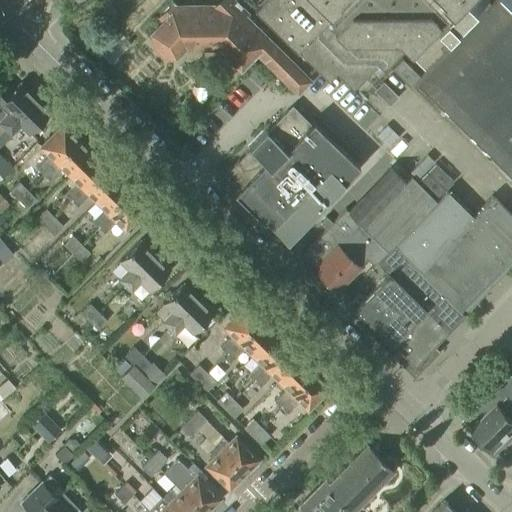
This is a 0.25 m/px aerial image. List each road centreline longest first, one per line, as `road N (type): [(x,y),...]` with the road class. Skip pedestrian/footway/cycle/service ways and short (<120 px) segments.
road 1 (residential): [(375,377),(10,13)]
road 2 (residential): [(375,377),(242,511)]
road 3 (residential): [(511,511),(411,412)]
road 4 (residential): [(411,412),(499,323)]
